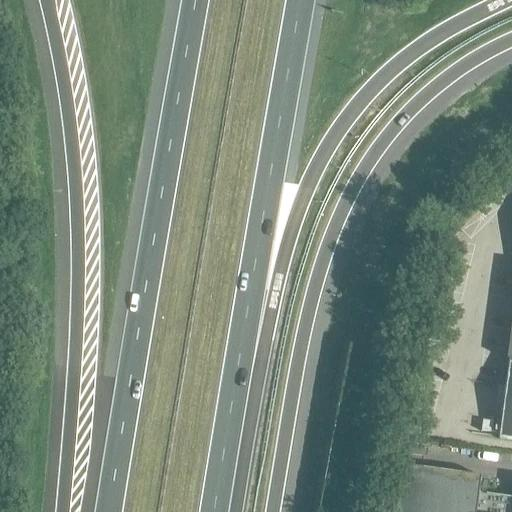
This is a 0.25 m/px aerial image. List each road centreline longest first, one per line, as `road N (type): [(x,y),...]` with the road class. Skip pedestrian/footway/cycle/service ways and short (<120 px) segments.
road 1 (motorway): [(270,511),(297,354),(337,220),(401,118),(443,79),(511,39)]
road 2 (motorway): [(214,511),(300,0)]
road 3 (motorway): [(197,0),(112,511)]
road 4 (motorway): [(48,0),(63,89),(76,282),(63,511)]
road 5 (unknown): [(511,444),(467,437),(449,420),(486,251),(511,199)]
